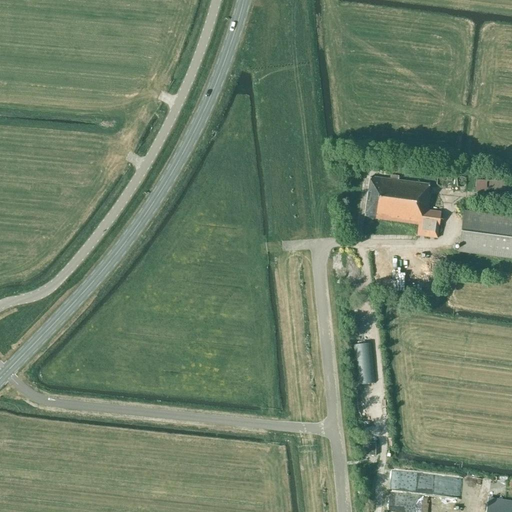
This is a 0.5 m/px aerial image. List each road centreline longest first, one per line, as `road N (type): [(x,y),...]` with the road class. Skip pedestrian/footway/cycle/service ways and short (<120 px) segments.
road 1 (primary): [(244,0),(199,121),(154,201),(76,300),(5,372)]
road 2 (unclassified): [(0,305),(59,279),(112,215),(167,125),(216,0)]
road 3 (residential): [(5,372),(46,400),(335,429)]
road 4 (track): [(375,511),(383,453),(379,384),(366,272),(355,245)]
road 5 (residential): [(316,244),(335,429)]
